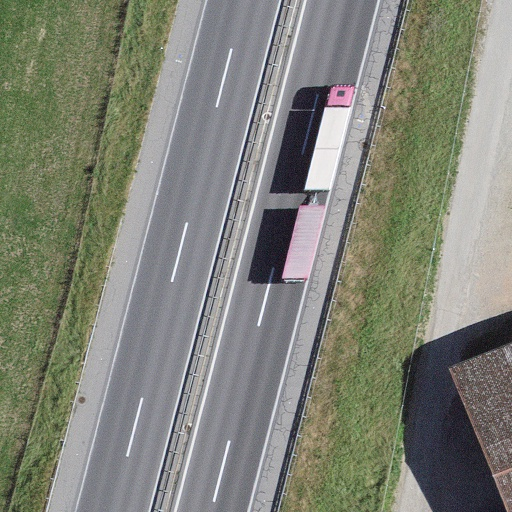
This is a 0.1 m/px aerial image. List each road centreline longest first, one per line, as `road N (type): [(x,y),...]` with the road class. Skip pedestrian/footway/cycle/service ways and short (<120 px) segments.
road 1 (motorway): [(242,0),(111,511)]
road 2 (motorway): [(212,511),(341,0)]
road 3 (unknown): [(411,511),(485,42),(507,0)]
